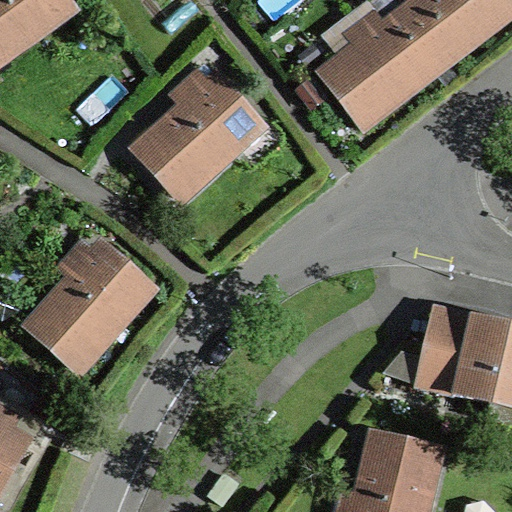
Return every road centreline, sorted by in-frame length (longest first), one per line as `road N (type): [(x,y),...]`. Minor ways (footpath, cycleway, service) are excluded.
road 1 (residential): [(105,511),(139,426),(191,341),(264,262),(354,198)]
road 2 (residential): [(354,198),(511,77)]
road 3 (residential): [(511,258),(445,242),(354,198)]
